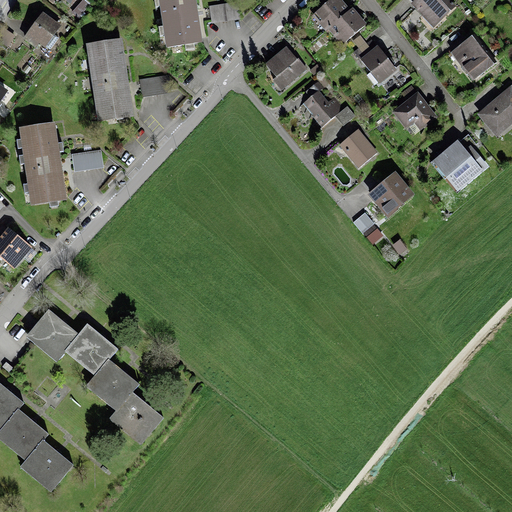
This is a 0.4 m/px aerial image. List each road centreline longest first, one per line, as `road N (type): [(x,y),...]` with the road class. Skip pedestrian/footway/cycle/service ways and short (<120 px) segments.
road 1 (residential): [(0,325),(43,269),(77,247),(232,73)]
road 2 (track): [(330,511),(511,307)]
road 3 (residential): [(339,197),(232,73)]
road 4 (residential): [(457,115),(367,0)]
